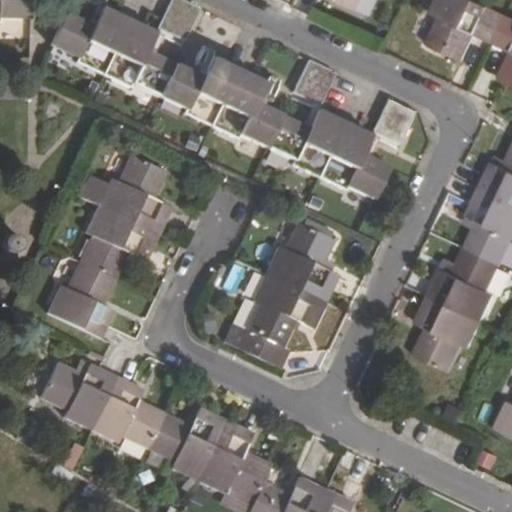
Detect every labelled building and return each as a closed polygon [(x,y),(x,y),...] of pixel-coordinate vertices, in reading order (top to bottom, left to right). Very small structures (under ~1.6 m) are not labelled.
[(0,0),(0,19),(3,20),(3,14),(32,14),(32,0),(0,0)] [(203,5),(192,0),(171,0),(163,18),(160,23),(188,37),(203,5)] [(511,13),(508,12),(482,0),(436,0),(433,9),(441,13),(428,39),(463,56),(477,29),(496,38),(511,46),(511,47),(500,73),(511,78),(511,13)] [(96,22),(69,8),(55,39),(81,53),(79,57),(106,70),(130,83),(133,77),(162,91),(189,104),(186,109),(212,121),(239,134),(241,129),(267,141),(297,155),(294,160),(322,173),(346,184),(348,179),(377,193),(392,162),(363,148),(372,131),(358,124),(347,119),(332,112),(320,106),(312,123),(283,110),(257,97),(266,80),(251,73),(239,67),(227,61),(212,54),(203,72),(176,60),(148,47),(157,28),(144,22),(132,16),(118,10),(105,3),(96,22)] [(338,69),(310,56),(295,87),(322,101),(325,95),(338,69)] [(418,107),(391,93),(378,120),(375,125),(403,139),(418,107)] [(511,148),(506,161),(494,156),(481,183),(469,209),(481,215),(468,242),(456,267),(444,262),(431,289),(419,315),(430,321),(418,348),(453,365),(466,338),(473,341),(486,314),(499,287),(492,284),(504,259),(511,241),(511,148)] [(175,201),(158,192),(169,166),(136,151),(124,177),(115,174),(112,180),(94,171),(85,191),(103,200),(91,227),(98,231),(85,257),(73,283),(66,280),(53,307),(104,332),(116,304),(107,299),(120,273),(132,247),(149,256),(163,228),(175,201)] [(335,234),(301,217),(288,244),(281,240),(268,268),(256,293),(263,296),(241,341),(282,361),(292,342),(284,339),(297,313),(315,322),(328,295),(341,268),(323,259),(335,234)] [(236,321),(247,326),(259,302),(248,296),(236,321)] [(87,369),(60,355),(43,391),(71,403),(68,410),(94,423),(121,436),(125,429),(150,441),(175,454),(172,460),(201,474),(226,486),(230,478),(257,491),(249,507),(258,511),(350,511),(348,511),(356,494),(329,482),(301,468),(292,485),(267,472),(274,456),(247,442),(256,425),(230,412),(201,399),(193,418),(168,406),(142,394),(147,383),(136,377),(119,369),(103,362),(93,357),(87,369)] [(511,391),(498,419),(511,425),(511,391)]
